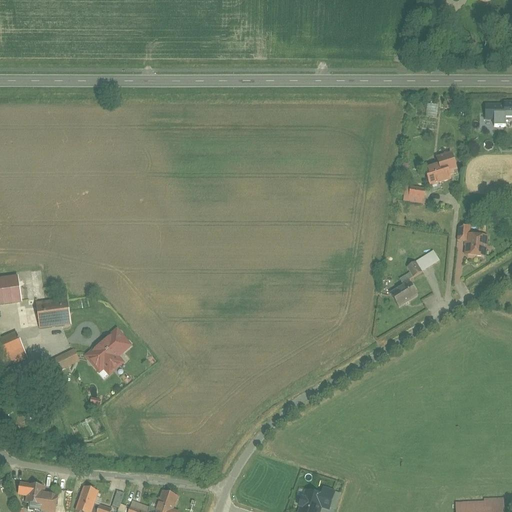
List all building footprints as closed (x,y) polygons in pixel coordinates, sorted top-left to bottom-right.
[(437,117),(439,105),(427,103),(426,116),(437,117)] [(479,115),(479,131),(511,130),(511,104),(485,104),(485,115),(479,115)] [(421,172),(428,192),(451,184),(449,177),(458,174),(451,156),(433,162),(435,167),(421,172)] [(403,188),(400,205),(421,207),(423,191),(403,188)] [(467,243),(466,257),(483,258),(485,236),(473,235),(473,226),(461,225),(459,242),(467,243)] [(386,297),(396,315),(420,300),(410,282),(440,264),(434,254),(405,271),(407,275),(398,281),(402,288),(386,297)] [(0,281),(0,309),(20,307),(19,302),(26,301),(23,279),(0,281)] [(35,304),(38,332),(69,329),(66,301),(35,304)] [(83,359),(103,383),(123,367),(117,360),(133,348),(118,330),(83,359)] [(18,334),(0,341),(0,370),(28,360),(18,334)] [(43,367),(50,380),(80,366),(73,352),(43,367)] [(0,375),(0,386),(9,409),(35,399),(29,383),(19,387),(12,370),(0,375)] [(47,489),(21,486),(19,499),(27,500),(26,506),(44,508),(42,511),(57,511),(60,495),(46,494),(47,489)] [(92,511),(99,493),(83,488),(74,511),(92,511)] [(299,511),(320,511),(321,509),(328,511),(329,511),(336,493),(320,488),(317,494),(302,489),(295,510),(299,511)] [(115,506),(122,508),(125,493),(118,491),(115,506)] [(158,511),(176,511),(180,499),(164,494),(158,511)] [(456,505),(455,511),(502,511),(502,500),(484,501),(484,504),(456,505)]
